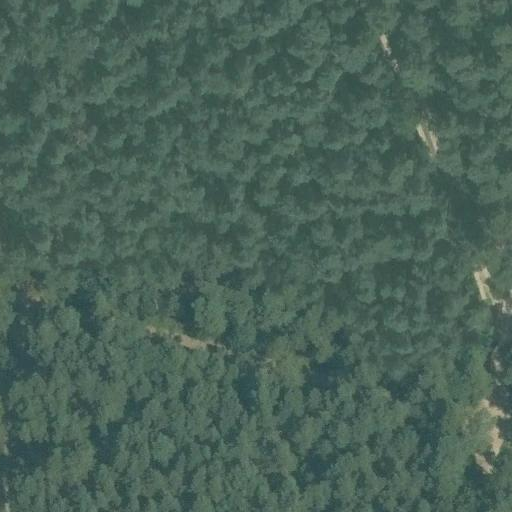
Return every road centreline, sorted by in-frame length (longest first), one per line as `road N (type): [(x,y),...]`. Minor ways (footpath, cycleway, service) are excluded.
road 1 (track): [(498,420),(0,291)]
road 2 (track): [(374,0),(508,318)]
